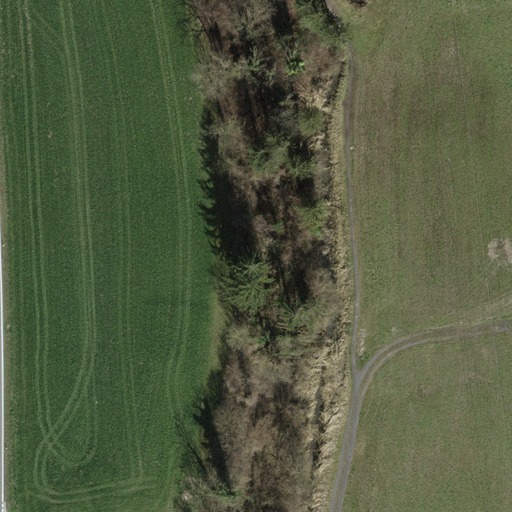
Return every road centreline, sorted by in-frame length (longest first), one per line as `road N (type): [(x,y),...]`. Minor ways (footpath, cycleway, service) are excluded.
road 1 (track): [(328,0),(355,46),(337,145),(356,392)]
road 2 (track): [(511,325),(454,331),(380,353),(356,392),(337,511)]
